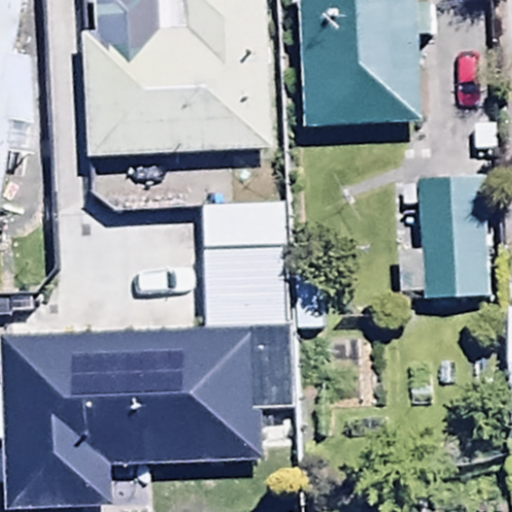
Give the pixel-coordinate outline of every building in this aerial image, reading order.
[(26,0),(0,0),(0,177),(6,137),(37,142),(48,69),(18,64),(26,0)] [(84,0),(85,1),(96,1),(98,47),(89,47),(93,171),(274,165),(268,0),(84,0)] [(301,0),(309,140),(427,134),(418,0),(301,0)] [(493,309),(490,183),(422,185),(423,262),(402,263),(403,307),(493,309)] [(206,345),(267,344),(293,343),(291,263),(204,265),(206,345)] [(206,345),(2,351),(6,511),(114,511),(114,478),(270,474),(267,344),(206,345)]
